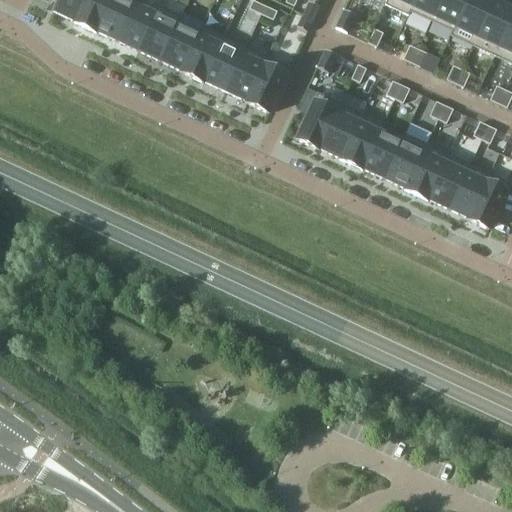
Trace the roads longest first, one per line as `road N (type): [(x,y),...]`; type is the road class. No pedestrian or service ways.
road 1 (residential): [(263,161),(60,68),(0,24)]
road 2 (residential): [(263,161),(499,277)]
road 3 (residential): [(442,495),(326,452),(299,471),(292,490),(301,511)]
road 4 (residential): [(340,0),(263,161)]
road 5 (secondary): [(116,511),(0,425)]
